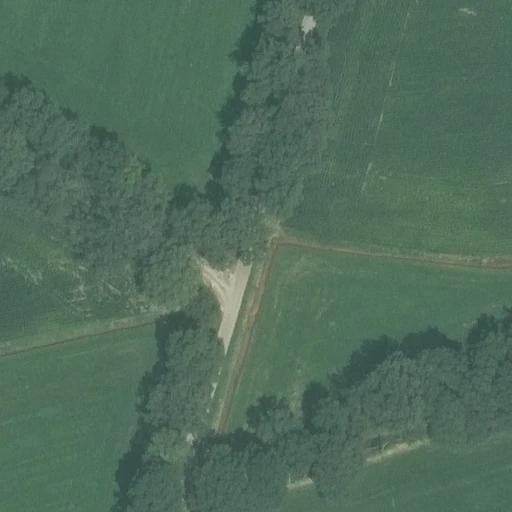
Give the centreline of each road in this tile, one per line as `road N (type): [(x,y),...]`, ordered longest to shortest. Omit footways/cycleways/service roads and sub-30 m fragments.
road 1 (unclassified): [(179,511),(314,0)]
road 2 (track): [(511,397),(372,441),(188,484)]
road 3 (track): [(0,145),(238,288)]
